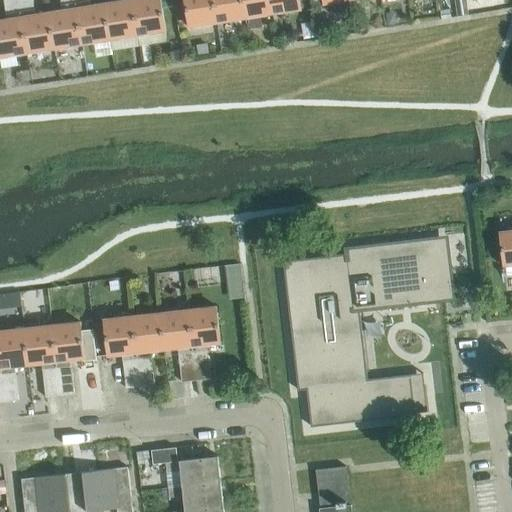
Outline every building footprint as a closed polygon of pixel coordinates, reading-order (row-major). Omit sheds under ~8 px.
[(0,57),(27,53),(18,0),(4,0),(7,20),(0,21),(0,57)] [(55,48),(49,13),(35,16),(32,0),(18,0),(27,53),(55,48)] [(82,44),(75,0),(60,0),(63,11),(49,13),(55,48),(82,44)] [(110,39),(105,4),(91,7),(89,0),(75,0),(82,44),(110,39)] [(138,35),(132,0),(117,0),(118,2),(105,4),(110,39),(138,35)] [(132,0),(138,35),(166,30),(160,0),(132,0)] [(217,22),(213,0),(185,0),(190,27),(217,22)] [(245,18),(242,0),(213,0),(217,22),(245,18)] [(247,29),(262,26),(260,15),(273,13),(270,0),(242,0),(245,18),(247,29)] [(270,0),(273,13),(301,9),(299,0),(270,0)] [(454,0),(457,16),(467,15),(464,0),(454,0)] [(208,53),(206,43),(196,44),(198,54),(208,53)] [(17,81),(28,79),(27,70),(16,71),(17,81)] [(511,228),(500,230),(504,265),(511,264),(511,228)] [(346,254),(283,261),(299,390),(307,389),(311,426),(415,414),(415,413),(428,411),(424,385),(425,395),(413,396),(411,374),(368,379),(360,310),(426,302),(425,291),(442,289),(442,285),(438,252),(436,238),(412,241),(346,249),(346,254)] [(244,296),(237,261),(222,264),(228,299),(244,296)] [(184,279),(183,271),(175,272),(176,280),(184,279)] [(0,318),(21,317),(20,291),(0,291),(0,318)] [(206,344),(221,343),(216,306),(188,309),(196,380),(210,378),(206,344)] [(196,380),(188,309),(160,312),(164,349),(178,348),(182,382),(196,380)] [(151,351),(164,349),(160,312),(132,316),(140,386),(155,385),(151,351)] [(140,386),(132,316),(104,319),(108,355),(122,354),(126,388),(140,386)] [(84,362),(97,361),(93,329),(81,330),(80,322),(52,325),(60,396),(74,394),(70,360),(83,358),(84,362)] [(60,396),(52,325),(24,328),(29,365),(42,363),(46,397),(60,396)] [(15,366),(29,365),(24,328),(0,330),(0,362),(5,402),(19,400),(15,366)] [(176,447),(152,450),(153,464),(166,462),(172,462),(178,461),(176,447)] [(150,457),(149,450),(136,451),(137,459),(143,458),(150,457)] [(218,456),(205,457),(178,461),(172,462),(166,462),(167,472),(181,471),(183,485),(221,481),(218,456)] [(133,511),(128,466),(101,469),(106,509),(117,508),(117,511),(133,511)] [(316,469),(319,498),(336,496),(337,506),(347,505),(343,467),(346,467),(346,466),(316,469)] [(106,509),(101,469),(75,472),(79,511),(89,511),(106,509)] [(79,511),(75,472),(48,475),(52,511),(79,511)] [(52,511),(48,475),(22,479),(25,511),(52,511)] [(224,506),(221,481),(183,485),(183,486),(169,487),(170,497),(184,496),(185,510),(224,506)] [(352,511),(352,504),(347,505),(337,506),(336,496),(319,498),(320,508),(320,511),(352,511)]
